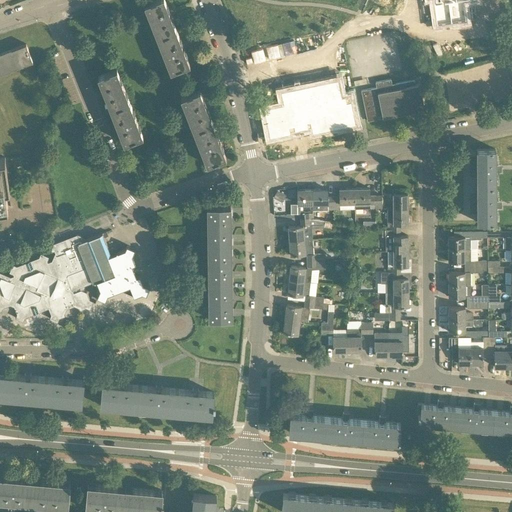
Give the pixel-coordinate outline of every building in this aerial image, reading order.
[(151,21),(170,14),(164,0),(155,0),(144,4),(151,21)] [(434,0),(435,3),(433,3),(437,25),(466,20),(464,0),(466,0),(434,0)] [(177,31),(170,14),(151,21),(157,38),(177,31)] [(183,48),(177,31),(157,38),(164,55),(183,48)] [(170,72),(188,65),(190,64),(183,48),(164,55),(170,72)] [(104,93),(123,86),(117,69),(97,76),(104,93)] [(415,85),(415,83),(414,80),(392,84),(391,79),(376,82),(377,87),(361,90),(367,121),(383,118),(425,109),(419,84),(415,85)] [(350,96),(342,97),(338,80),(282,91),(284,105),(265,109),(271,137),(292,133),(291,131),(312,126),(313,132),(356,124),(350,96)] [(111,110),(130,103),(123,86),(104,93),(111,110)] [(181,98),(187,115),(206,107),(200,90),(181,98)] [(136,119),(130,103),(111,110),(117,127),(136,119)] [(213,124),(206,107),(187,115),(194,131),(213,124)] [(136,119),(117,127),(124,144),(143,136),(136,119)] [(219,141),(213,124),(194,131),(200,148),(219,141)] [(207,165),(210,164),(226,158),(219,141),(200,148),(207,165)] [(477,150),(477,157),(477,186),(496,186),(496,170),(496,166),(495,150),(477,150)] [(0,207),(9,207),(4,159),(0,159),(0,207)] [(477,186),(477,215),(477,223),(496,222),(496,207),(496,202),(496,186),(477,186)] [(369,188),(354,189),(355,209),(376,208),(376,196),(370,196),(369,188)] [(312,190),(312,204),(312,210),(334,210),(333,197),(328,197),(327,189),(312,190)] [(355,209),(354,189),(339,189),(339,197),(333,197),(334,210),(355,209)] [(297,190),(298,205),(312,204),(312,190),(297,190)] [(285,195),(276,191),(273,197),(282,201),(285,195)] [(393,209),(408,208),(407,194),(393,194),(393,209)] [(207,207),(208,226),(231,225),(231,223),(230,207),(207,207)] [(387,224),(387,230),(400,230),(400,224),(408,224),(408,208),(393,209),(393,224),(387,224)] [(290,241),(312,239),(312,237),(310,237),(309,227),(323,226),(323,220),(313,219),(300,220),(301,226),(289,227),(289,229),(288,229),(289,229),(290,241)] [(231,228),(231,225),(208,226),(208,245),(231,244),(231,228)] [(393,251),(408,251),(408,236),(400,236),(400,230),(387,230),(387,236),(393,236),(393,251)] [(9,273),(13,274),(14,276),(11,277),(0,272),(0,311),(1,312),(3,308),(10,305),(14,307),(17,314),(15,318),(23,322),(25,318),(49,308),(51,315),(49,319),(57,322),(59,318),(65,316),(64,314),(67,309),(74,306),(79,308),(80,310),(86,308),(90,310),(93,302),(90,301),(87,292),(84,291),(85,287),(85,286),(97,281),(101,290),(98,297),(105,300),(108,295),(125,288),(127,294),(134,297),(142,293),(146,295),(150,287),(143,284),(140,276),(136,277),(132,265),(135,264),(132,256),(135,249),(127,246),(125,249),(117,252),(115,247),(109,249),(104,237),(108,236),(106,231),(84,240),(83,236),(78,234),(49,245),(52,252),(55,251),(55,253),(52,261),(48,262),(47,261),(49,257),(41,253),(39,257),(17,266),(13,264),(9,273)] [(448,249),(465,249),(470,249),(470,239),(481,239),(481,237),(487,237),(487,231),(475,231),(464,231),(454,231),(454,236),(448,237),(448,249)] [(313,247),(312,239),(290,241),(290,253),(291,255),(305,254),(313,253),(313,247)] [(231,260),(231,244),(208,245),(208,263),(232,263),(232,260),(231,260)] [(470,249),(465,249),(448,249),(448,262),(464,262),(464,267),(476,267),(488,267),(488,261),(476,261),(470,261),(470,249)] [(388,272),(401,272),(400,266),(408,266),(408,251),(393,251),(394,266),(388,266),(388,272)] [(325,266),(324,260),(307,261),(307,269),(325,269),(325,266)] [(345,270),(351,267),(349,261),(342,264),(345,270)] [(232,265),(232,263),(208,263),(208,282),(232,282),(231,265),(232,265)] [(291,266),(289,280),(310,282),(311,270),(305,269),(305,267),(291,266)] [(448,284),(470,284),(471,273),(476,273),(488,273),(488,267),(476,267),(464,267),(464,272),(448,272),(448,284)] [(385,293),(394,292),(408,292),(408,280),(409,280),(408,280),(408,278),(401,278),(401,272),(388,272),(381,272),(380,283),(385,283),(385,293)] [(310,282),(289,280),(288,294),(302,295),(302,294),(309,294),(310,282)] [(232,297),(232,282),(208,282),(209,301),(232,300),(232,298),(232,297)] [(470,284),(448,284),(448,297),(465,297),(465,296),(466,296),(466,302),(476,302),(488,302),(488,296),(476,296),(470,296),(470,284)] [(394,292),(385,293),(385,312),(389,312),(400,312),(400,306),(408,306),(408,304),(409,304),(408,304),(408,292),(394,292)] [(305,301),(328,304),(331,304),(332,299),(324,298),(324,297),(305,295),(305,301)] [(232,303),(232,300),(209,301),(209,319),(232,319),(232,303)] [(328,304),(305,301),(304,307),(315,308),(327,310),(328,304)] [(285,319),(299,321),(306,321),(307,313),(300,312),(301,307),(287,305),(285,319)] [(502,320),(511,319),(511,306),(511,312),(503,312),(502,320)] [(448,320),(472,320),(472,313),(465,313),(465,307),(448,307),(448,320)] [(298,334),(299,321),(285,319),(283,333),(298,334)] [(472,326),(472,320),(448,320),(449,332),(453,332),(453,337),(465,337),(465,332),(465,326),(472,326)] [(361,328),(347,328),(347,337),(347,351),(359,351),(359,352),(359,351),(361,351),(361,333),(367,333),(367,323),(361,323),(361,328)] [(389,333),(389,341),(389,356),(400,356),(400,357),(401,357),(401,356),(402,356),(403,333),(389,333)] [(347,351),(347,337),(333,337),(333,351),(335,351),(335,352),(336,352),(336,351),(347,351)] [(448,349),(452,349),(452,358),(458,358),(458,364),(470,364),(470,347),(470,341),(470,337),(465,337),(453,337),(448,337),(448,349)] [(389,341),(374,341),(374,356),(376,356),(376,357),(377,357),(377,356),(389,356),(389,341)] [(489,358),(489,347),(483,347),(483,341),(470,341),(470,347),(470,364),(483,364),(483,358),(489,358)] [(506,351),(495,351),(495,347),(489,347),(489,358),(494,358),(494,367),(506,367),(506,351)] [(0,396),(7,397),(9,374),(0,373),(0,396)] [(7,397),(26,399),(28,376),(9,374),(7,397)] [(26,399),(44,401),(47,378),(28,376),(26,399)] [(44,401),(63,402),(65,379),(47,378),(44,401)] [(65,379),(63,402),(82,404),(84,381),(65,379)] [(100,406),(119,407),(121,384),(102,383),(100,406)] [(119,407),(137,409),(140,386),(121,384),(119,407)] [(137,409),(156,411),(158,388),(140,386),(137,409)] [(156,411),(175,413),(177,390),(158,388),(156,411)] [(175,413),(193,414),(196,391),(177,390),(175,413)] [(196,391),(193,414),(212,416),(213,408),(215,408),(215,404),(213,403),(214,393),(196,391)] [(438,424),(440,405),(438,405),(437,405),(421,404),(418,404),(417,414),(418,414),(418,417),(420,418),(420,423),(438,424)] [(458,407),(451,407),(442,406),(442,405),(440,405),(438,424),(456,426),(458,407)] [(474,428),(476,408),(474,408),(473,409),(458,407),(456,426),(474,428)] [(478,409),(478,408),(476,408),(474,428),(493,429),(494,411),(478,409)] [(511,431),(511,417),(511,411),(510,411),(510,412),(494,411),(493,429),(511,431)] [(307,434),(309,415),(291,413),(289,432),(307,434)] [(325,436),(327,417),(309,415),(307,434),(325,436)] [(344,437),(345,418),(327,417),(325,436),(344,437)] [(363,420),(345,418),(344,437),(362,439),(363,420)] [(380,441),(382,422),(363,420),(362,439),(380,441)] [(382,422),(380,441),(398,442),(398,441),(400,441),(400,439),(398,439),(400,423),(382,422)] [(0,499),(6,500),(5,511),(8,511),(11,477),(0,476),(0,499)] [(29,502),(31,479),(11,477),(8,511),(11,511),(12,505),(14,505),(15,501),(29,502)] [(29,502),(43,504),(41,511),(44,511),(48,481),(31,479),(29,502)] [(70,483),(48,481),(44,511),(47,511),(48,508),(51,508),(51,504),(68,506),(70,483)] [(98,511),(101,511),(104,486),(88,485),(86,508),(98,509),(98,511)] [(121,511),(123,488),(104,486),(101,511),(106,511),(107,509),(121,511)] [(121,511),(134,511),(138,511),(140,489),(123,488),(121,511)] [(162,491),(140,489),(138,511),(160,511),(161,504),(163,504),(163,502),(161,502),(162,491)] [(191,511),(214,511),(216,496),(193,494),(191,511)] [(300,511),(302,495),(283,494),(281,511),(300,511)] [(300,511),(318,511),(320,497),(302,495),(300,511)] [(336,511),(338,498),(320,497),(318,511),(336,511)] [(336,511),(355,511),(356,500),(338,498),(336,511)] [(373,511),(374,502),(356,500),(355,511),(373,511)] [(393,503),(374,502),(373,511),(391,511),(392,506),(394,507),(394,505),(392,505),(393,503)]
